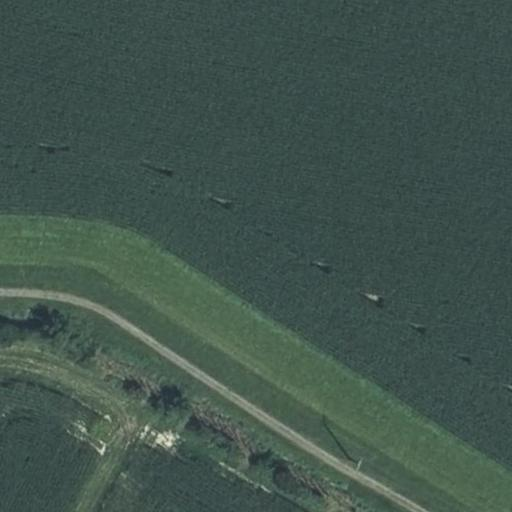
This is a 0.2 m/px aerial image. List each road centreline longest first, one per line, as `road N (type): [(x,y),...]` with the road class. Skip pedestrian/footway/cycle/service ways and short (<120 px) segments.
road 1 (track): [(0,295),(74,301),(102,313),(421,511)]
road 2 (track): [(92,511),(123,437),(124,413),(101,391),(0,357)]
